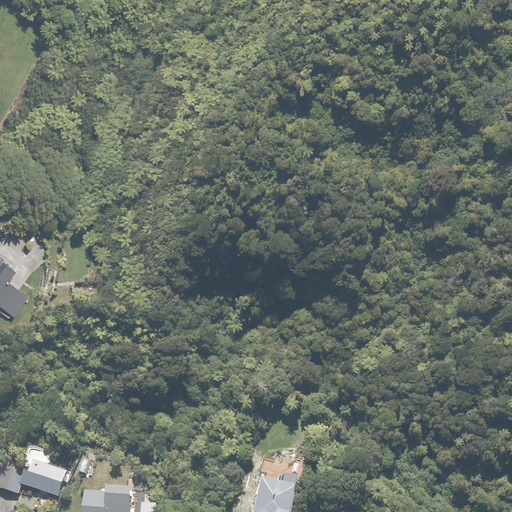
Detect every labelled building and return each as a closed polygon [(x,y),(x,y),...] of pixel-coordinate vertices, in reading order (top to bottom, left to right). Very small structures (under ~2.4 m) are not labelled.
[(0,314),(9,322),(27,299),(5,281),(11,274),(0,265),(0,314)] [(29,469),(0,460),(0,488),(20,495),(22,486),(59,497),(67,470),(32,460),(29,469)] [(292,511),(302,468),(265,460),(259,484),(263,485),(257,511),(292,511)] [(86,491),(85,511),(134,511),(136,489),(100,488),(100,492),(86,491)] [(163,511),(163,503),(142,503),(142,511),(163,511)]
